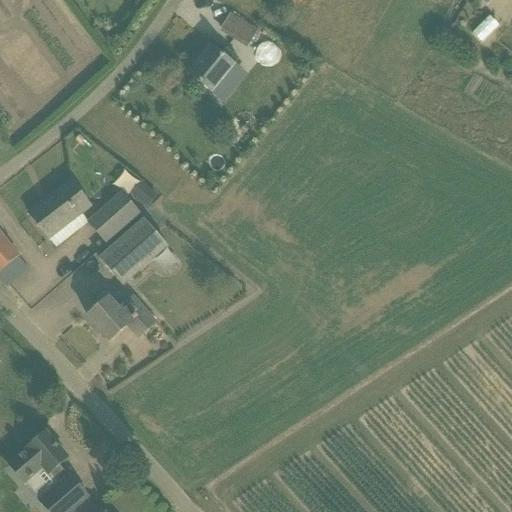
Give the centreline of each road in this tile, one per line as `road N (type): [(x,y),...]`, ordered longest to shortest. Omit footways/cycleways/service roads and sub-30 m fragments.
road 1 (unclassified): [(190,511),(0,306)]
road 2 (unclassified): [(175,0),(109,87),(0,178)]
